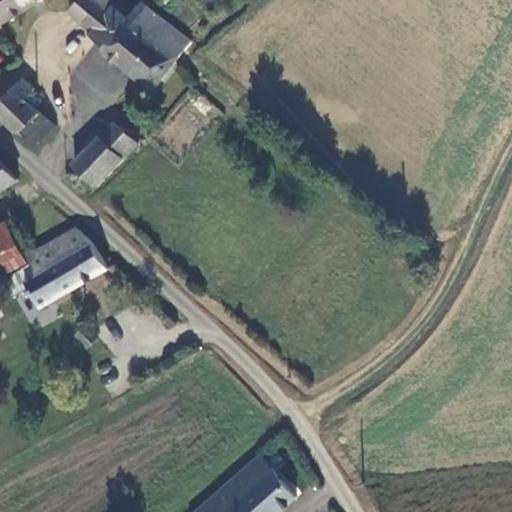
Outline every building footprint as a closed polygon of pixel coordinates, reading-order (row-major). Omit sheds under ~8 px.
[(0,0),(0,8),(6,19),(29,4),(26,0),(0,0)] [(74,0),(70,5),(89,25),(114,0),(74,0)] [(110,47),(152,87),(186,51),(199,38),(159,0),(147,0),(135,13),(120,0),(114,0),(89,25),(110,47)] [(36,75),(3,110),(28,133),(50,110),(39,100),(50,88),(36,75)] [(54,107),(50,110),(28,133),(40,146),(66,118),(54,107)] [(143,143),(118,119),(79,158),(104,182),(143,143)] [(0,191),(18,182),(0,162),(0,191)] [(14,218),(0,225),(0,276),(34,261),(14,218)] [(113,272),(101,246),(82,229),(34,253),(43,272),(33,277),(47,305),(113,272)] [(102,324),(87,333),(99,350),(112,341),(102,324)] [(236,511),(287,511),(307,493),(268,453),(241,479),(255,494),(236,511)]
